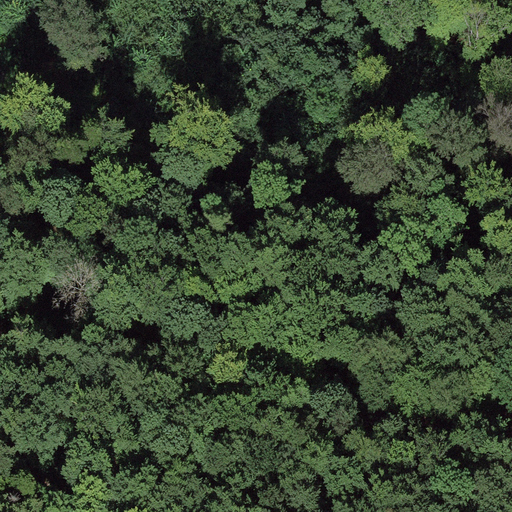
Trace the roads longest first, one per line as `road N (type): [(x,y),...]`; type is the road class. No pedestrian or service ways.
road 1 (track): [(511,299),(141,153),(0,74)]
road 2 (track): [(0,333),(408,422),(511,436)]
